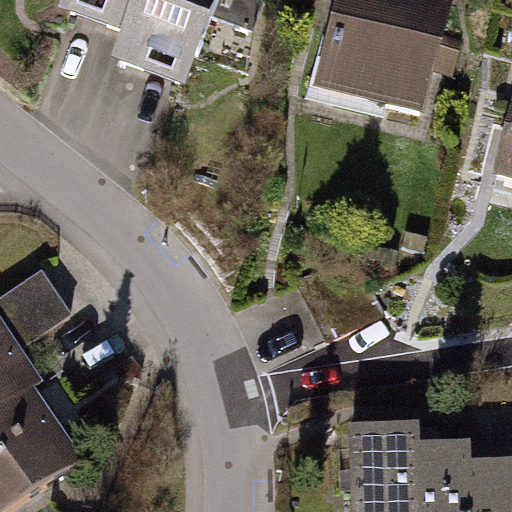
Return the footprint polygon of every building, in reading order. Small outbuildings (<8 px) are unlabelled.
[(64,0),(116,20),(100,60),(174,89),(209,0),(64,0)] [(468,3),(454,0),(334,0),(311,109),(439,137),(468,3)] [(511,124),(497,175),(511,180),(511,124)] [(356,258),(289,291),(319,351),(386,318),(356,258)] [(34,281),(0,301),(0,511),(15,511),(82,472),(26,381),(76,351),(34,281)] [(420,432),(359,432),(359,511),(511,511),(511,469),(476,470),(476,449),(420,449),(420,432)]
